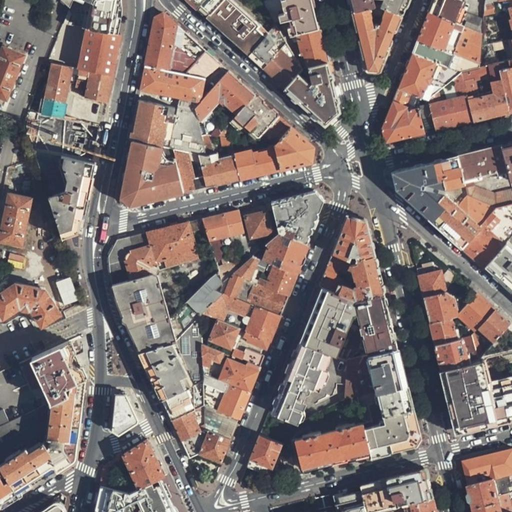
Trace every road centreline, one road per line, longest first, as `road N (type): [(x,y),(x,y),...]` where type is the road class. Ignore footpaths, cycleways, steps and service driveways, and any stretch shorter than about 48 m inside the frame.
road 1 (residential): [(214,507),(335,211),(338,167)]
road 2 (tertiary): [(380,198),(442,452)]
road 3 (residential): [(97,229),(338,167)]
road 4 (residential): [(214,507),(442,452)]
road 5 (secondary): [(97,229),(142,7)]
road 6 (residential): [(329,141),(171,0)]
road 7 (residential): [(0,202),(18,112),(62,14)]
road 8 (residential): [(380,198),(511,316)]
road 9 (residential): [(511,126),(371,161)]
road 10 (residential): [(364,132),(419,0)]
